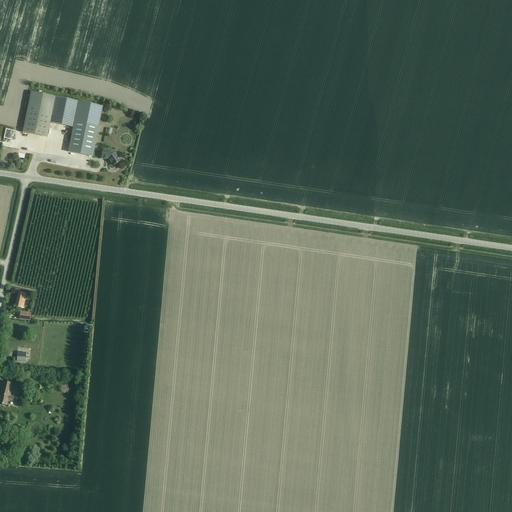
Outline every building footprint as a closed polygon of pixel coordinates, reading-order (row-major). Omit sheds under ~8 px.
[(93,156),(103,107),(31,93),(23,132),(47,137),(50,122),(73,127),(68,151),(93,156)] [(120,161),(114,152),(103,149),(101,158),(109,160),(113,166),(120,161)] [(21,307),(22,303),(24,304),(26,294),(18,293),(15,306),(21,307)] [(20,312),(19,319),(29,320),(30,314),(20,312)] [(17,352),(17,361),(26,362),(26,353),(17,352)] [(13,401),(14,397),(10,396),(13,384),(3,381),(0,394),(0,403),(6,405),(8,400),(13,401)]
